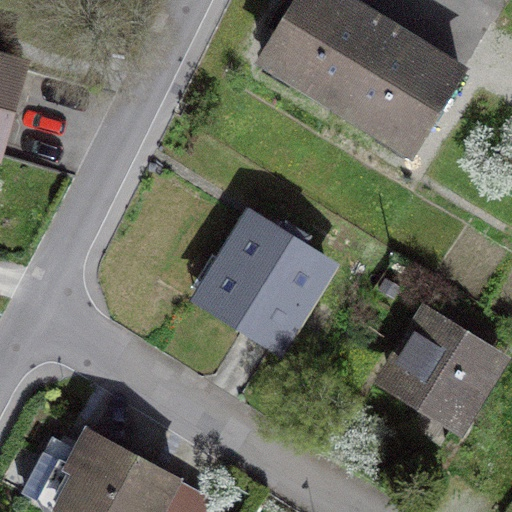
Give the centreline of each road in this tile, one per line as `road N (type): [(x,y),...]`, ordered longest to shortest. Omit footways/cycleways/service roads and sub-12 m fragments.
road 1 (residential): [(39,317),(358,511)]
road 2 (residential): [(198,0),(39,317)]
